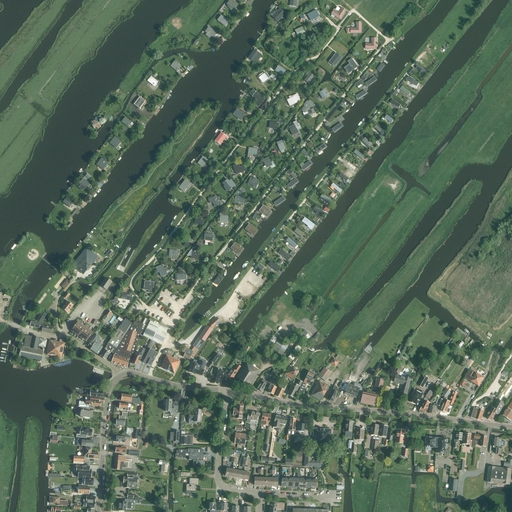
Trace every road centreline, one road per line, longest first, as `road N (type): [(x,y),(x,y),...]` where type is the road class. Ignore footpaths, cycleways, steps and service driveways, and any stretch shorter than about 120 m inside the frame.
road 1 (tertiary): [(228,391),(328,410),(511,426)]
road 2 (tertiary): [(98,511),(108,393),(121,374)]
road 3 (residential): [(259,494),(221,486),(216,477),(228,391)]
road 4 (unclassified): [(121,374),(58,329),(57,298),(71,284)]
